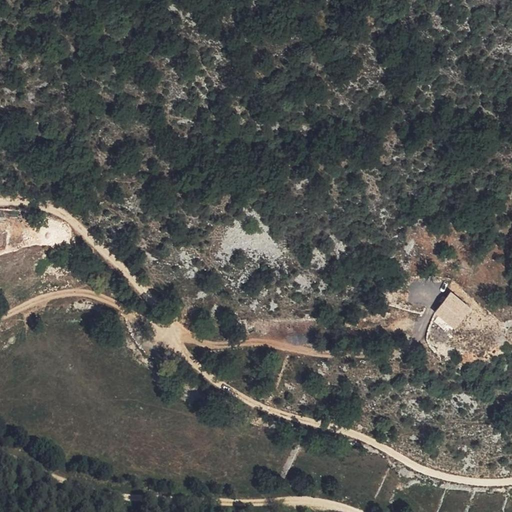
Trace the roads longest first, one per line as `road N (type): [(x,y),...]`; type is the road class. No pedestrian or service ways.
road 1 (track): [(511,483),(442,476),(255,401),(101,292),(52,296),(0,323)]
road 2 (track): [(354,511),(96,490),(0,452)]
road 3 (unknown): [(165,332),(395,347),(413,332),(424,303)]
road 4 (track): [(165,332),(158,307),(49,205),(0,211)]
